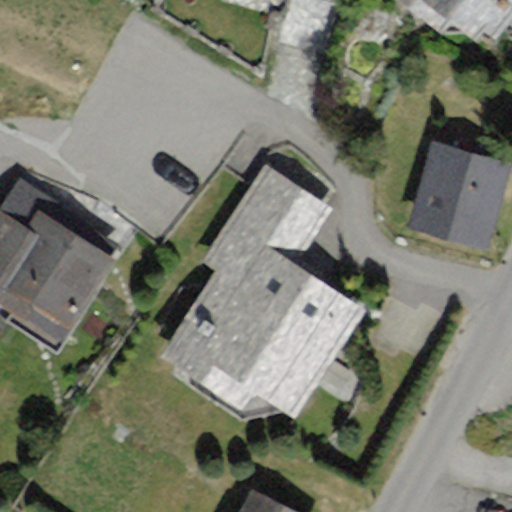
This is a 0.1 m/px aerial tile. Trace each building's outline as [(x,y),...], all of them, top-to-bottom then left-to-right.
[(511,0),(376,0),(427,41),(433,33),(464,54),(511,0)] [(395,230),(477,251),(497,176),(415,154),(395,230)] [(309,213),(252,173),(189,267),(199,273),(139,360),(232,417),(239,401),(268,421),(341,310),(278,272),(309,213)] [(2,235),(0,233),(0,319),(6,323),(16,309),(47,326),(90,261),(18,213),(2,235)] [(255,511),(232,500),(225,511),(255,511)]
